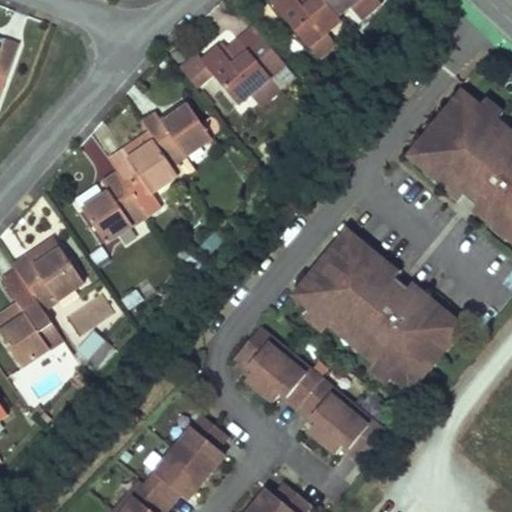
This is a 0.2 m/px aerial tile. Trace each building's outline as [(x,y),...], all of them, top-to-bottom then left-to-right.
[(311,49),(315,46),(327,36),(344,22),(340,17),(325,0),(274,0),(272,3),(311,49)] [(325,0),(340,17),(360,0),(325,0)] [(240,106),(254,94),(271,79),(282,92),(298,79),(254,28),(224,53),(219,47),(203,60),(214,74),(240,106)] [(327,36),(315,46),(325,58),(337,48),(327,36)] [(0,100),(21,46),(0,37),(0,100)] [(214,74),(203,60),(198,55),(182,69),(198,88),(214,74)] [(271,79),(254,94),(265,106),(282,92),(271,79)] [(511,240),(511,134),(498,122),(480,108),(463,94),(411,157),(428,171),(431,168),(511,233),(508,237),(511,240)] [(498,122),(504,115),(487,100),(480,108),(498,122)] [(157,113),(142,123),(149,134),(155,143),(179,178),(181,180),(197,170),(187,157),(214,140),(191,106),(164,124),(157,113)] [(155,143),(149,134),(124,152),(130,159),(155,143)] [(130,159),(124,152),(123,150),(110,159),(120,174),(148,217),(162,208),(154,194),(179,178),(155,143),(130,159)] [(106,245),(148,217),(120,174),(103,184),(109,194),(83,210),(106,245)] [(366,248),(348,233),(296,297),(313,311),(317,307),(396,373),(393,377),(411,391),(463,328),(446,314),(429,300),(383,262),(366,248)] [(44,310),(85,284),(62,249),(56,239),(40,250),(46,259),(31,269),(25,260),(15,266),(18,270),(44,310)] [(383,262),(388,256),(371,242),(366,248),(383,262)] [(46,259),(40,250),(25,260),(31,269),(46,259)] [(26,316),(1,333),(23,367),(35,359),(51,349),(64,340),(44,310),(18,270),(4,279),(19,306),(26,316)] [(451,308),(433,294),(429,300),(446,314),(451,308)] [(26,316),(19,306),(0,317),(0,332),(1,333),(26,316)] [(272,339),(260,329),(256,334),(268,344),(272,339)] [(79,350),(90,359),(105,342),(95,333),(79,350)] [(268,344),(256,334),(236,359),(249,370),(251,368),(255,371),(247,381),(275,404),(283,394),(286,398),(285,399),(312,422),(314,420),(317,423),(310,432),(337,455),(345,446),(348,449),(347,451),(361,462),(381,437),(369,427),(373,422),(335,391),(331,396),(319,386),(307,376),(311,371),(272,339),(268,344)] [(51,349),(35,359),(42,371),(59,361),(51,349)] [(323,381),(311,371),(307,376),(319,386),(323,381)] [(335,391),(323,381),(319,386),(331,396),(335,391)] [(0,421),(8,416),(0,403),(0,421)] [(33,413),(39,418),(45,411),(39,405),(33,413)] [(161,511),(167,506),(177,494),(182,489),(190,495),(204,479),(220,462),(212,455),(217,450),(227,438),(204,416),(173,450),(143,484),(143,485),(133,496),(128,492),(112,510),(110,511),(161,511)] [(385,432),(373,422),(369,427),(381,437),(385,432)] [(220,462),(225,456),(217,450),(212,455),(220,462)] [(133,496),(143,485),(143,484),(139,480),(128,492),(133,496)] [(305,511),(311,505),(286,485),(276,496),(271,502),(264,496),(250,511),(305,511)] [(185,501),(190,495),(182,489),(177,494),(185,501)] [(271,502),(276,496),(269,490),(264,496),(271,502)]
